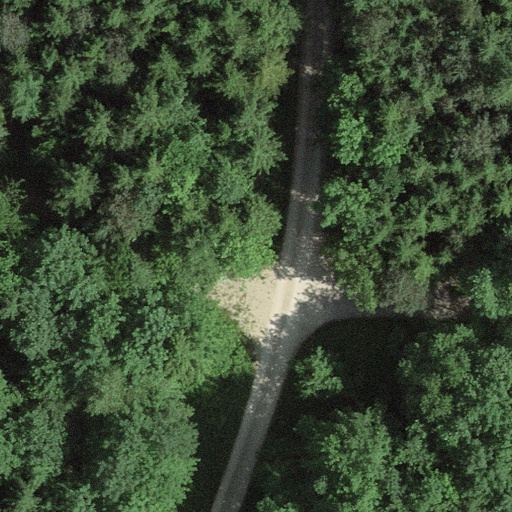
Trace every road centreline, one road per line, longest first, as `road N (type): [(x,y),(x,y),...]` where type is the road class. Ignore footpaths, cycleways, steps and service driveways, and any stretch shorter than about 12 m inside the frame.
road 1 (track): [(221,511),(297,304),(317,0)]
road 2 (track): [(297,304),(511,310)]
